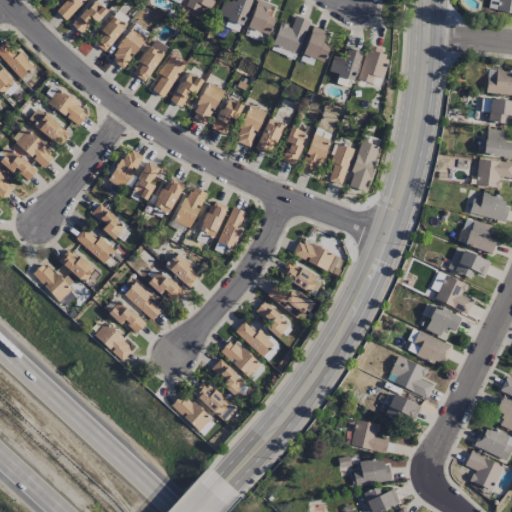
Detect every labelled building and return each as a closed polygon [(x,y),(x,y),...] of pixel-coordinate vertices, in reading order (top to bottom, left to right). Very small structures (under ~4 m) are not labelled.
[(66,0),(55,11),(64,20),(85,0),(66,0)] [(105,9),(94,0),(92,0),(71,26),(83,35),(105,9)] [(197,11),(200,5),(206,8),(210,0),(186,0),(184,5),(197,11)] [(222,0),(217,16),(241,25),(250,0),(233,0),(233,2),(226,0),(222,0)] [(267,36),(274,18),(266,15),(271,4),(258,0),(256,0),(246,28),(267,36)] [(511,0),(488,0),(487,9),(511,13),(511,0)] [(104,51),(125,26),(112,15),(91,41),(104,51)] [(308,21),(294,15),(290,26),(280,22),(270,49),(294,58),(308,21)] [(325,31),(312,26),(300,60),(307,62),(308,58),(323,63),(328,45),(321,43),(325,31)] [(110,61),(125,69),(143,36),(128,28),(110,61)] [(130,73),(143,82),(167,47),(154,38),(130,73)] [(18,51),(14,54),(4,42),(0,45),(0,57),(20,79),(33,67),(18,51)] [(387,50),(367,44),(356,79),(377,85),(387,50)] [(328,74),(355,79),(359,52),(344,49),(343,58),(331,55),(328,74)] [(158,74),(159,75),(151,92),(165,98),(181,63),(167,56),(158,74)] [(0,93),(0,94),(12,83),(0,69),(0,93)] [(486,78),(485,94),(511,94),(511,70),(495,70),(495,78),(486,78)] [(189,92),(193,94),(201,80),(186,72),(169,101),(180,108),(189,92)] [(190,117),(206,124),(221,89),(205,82),(190,117)] [(76,126),(87,113),(58,89),(47,102),(76,126)] [(507,116),(511,116),(511,101),(482,98),(480,111),(488,112),(487,122),(506,124),(507,116)] [(265,112),(249,105),(233,140),(249,147),(265,112)] [(69,134),(37,108),(26,120),(59,146),(69,134)] [(284,125),(268,118),(254,147),(270,155),(284,125)] [(41,169),(53,157),(24,126),(10,139),(23,152),(24,151),(41,169)] [(288,144),(281,160),(292,164),(306,133),(290,126),(283,142),(288,144)] [(511,143),(502,142),(503,130),(485,129),(483,155),(511,157),(511,143)] [(298,170),(315,176),(329,140),(312,134),(298,170)] [(378,146),(359,141),(347,186),(366,191),(378,146)] [(325,180),(340,185),(353,149),(339,144),(325,180)] [(27,181),(35,170),(5,147),(0,152),(0,164),(10,172),(12,169),(27,181)] [(108,180),(122,189),(142,157),(127,148),(108,180)] [(511,178),(511,176),(511,161),(476,160),(474,186),(498,188),(499,177),(511,178)] [(130,192),(145,200),(153,185),(150,183),(158,168),(147,162),(130,192)] [(0,197),(2,199),(13,187),(0,175),(0,197)] [(182,183),(166,177),(154,206),(169,213),(182,183)] [(189,227),(205,193),(190,186),(173,220),(189,227)] [(472,198),(468,213),(504,222),(508,207),(501,205),(503,197),(482,192),(479,200),(472,198)] [(198,230),(213,237),(226,207),(210,200),(198,230)] [(125,229),(98,204),(90,213),(103,225),(100,228),(114,241),(125,229)] [(232,249),(241,230),(237,228),(244,212),(232,207),(216,242),(232,249)] [(494,239),(485,237),(489,225),(471,220),(464,246),(490,253),(494,239)] [(74,239),(103,264),(114,251),(98,237),(95,239),(83,228),(74,239)] [(325,271),(333,256),(299,239),(291,254),(325,271)] [(81,282),(92,271),(68,248),(57,260),(81,282)] [(470,278),(472,272),(484,276),(489,260),(460,251),(453,273),(470,278)] [(164,266),(188,288),(199,276),(175,254),(164,266)] [(57,301),(69,290),(43,262),(31,273),(57,301)] [(279,277),(313,294),(320,280),(286,263),(279,277)] [(175,302),(183,293),(157,270),(146,283),(158,293),(161,290),(175,302)] [(433,300),(466,314),(472,300),(462,296),(467,285),(444,275),(433,300)] [(150,296),(134,281),(122,294),(151,320),(160,310),(147,299),(150,296)] [(265,296),(300,320),(312,303),(292,289),(288,294),(273,284),(265,296)] [(119,324),(123,321),(135,333),(144,324),(119,300),(107,313),(119,324)] [(278,336),(288,325),(262,302),(252,313),(278,336)] [(423,329),(438,336),(443,327),(453,332),(460,318),(434,305),(423,329)] [(233,331),(261,357),(273,344),(257,329),(254,332),(242,321),(233,331)] [(92,335),(120,361),(132,348),(104,322),(92,335)] [(449,346),(413,328),(403,349),(438,367),(449,346)] [(219,350),(245,377),(257,365),(232,339),(219,350)] [(426,369),(396,356),(385,381),(426,399),(432,385),(421,380),(426,369)] [(243,382),(218,359),(210,369),(224,381),(221,385),(232,395),(243,382)] [(511,397),(511,379),(505,377),(498,391),(511,397)] [(227,403),(203,381),(191,393),(215,415),(227,403)] [(202,437),(214,423),(181,393),(169,406),(202,437)] [(412,425),(420,405),(391,394),(383,413),(412,425)] [(497,425),(511,431),(511,403),(499,397),(493,411),(502,415),(497,425)] [(384,454),(388,439),(376,436),(379,425),(356,419),(349,445),(384,454)] [(511,444),(511,436),(487,428),(485,433),(478,430),(472,448),(507,459),(511,444)] [(501,465),(468,452),(463,466),(473,470),(468,481),(490,490),(501,465)] [(389,480),(385,458),(357,462),(358,470),(349,471),(352,486),(389,480)] [(369,511),(373,511),(398,503),(393,489),(379,494),(376,487),(362,492),(369,511)]
